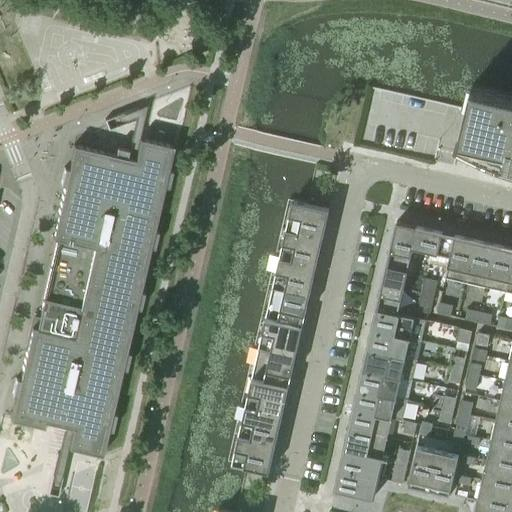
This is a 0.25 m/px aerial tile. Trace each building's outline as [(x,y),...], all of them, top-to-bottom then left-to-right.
[(511,163),(511,164),(511,163),(511,96),(473,88),(460,142),(477,150),(495,157),(511,161),(511,163)] [(164,98),(158,130),(172,132),(175,120),(181,121),(185,102),(164,98)] [(15,379),(11,396),(15,397),(10,420),(43,428),(44,423),(52,425),(52,426),(63,428),(64,427),(72,429),(67,449),(101,457),(107,431),(111,432),(115,415),(111,414),(121,370),(125,371),(130,354),(126,353),(136,309),(140,310),(144,293),(140,292),(150,249),(154,249),(158,232),(154,231),(165,188),(169,189),(173,171),(169,171),(174,147),(141,139),(136,160),(127,159),(129,151),(118,148),(116,156),(75,146),(69,169),(65,168),(61,186),(65,187),(58,217),(63,218),(32,351),(26,350),(19,380),(15,379)] [(294,201),(288,231),(324,239),(331,210),(306,204),(294,201)] [(398,223),(388,268),(409,272),(414,249),(413,249),(418,228),(398,223)] [(451,258),(456,237),(418,228),(413,249),(414,249),(432,253),(429,263),(448,268),(451,258)] [(288,231),(281,259),(318,267),(324,239),(288,231)] [(476,241),(456,237),(451,258),(448,268),(446,280),(466,284),(476,241)] [(496,246),(476,241),(466,284),(486,289),(496,246)] [(511,267),(511,249),(496,246),(486,289),(506,294),(511,267)] [(281,259),(275,287),(311,295),(318,267),(281,259)] [(388,268),(378,311),(399,316),(399,315),(417,319),(408,317),(410,309),(401,307),(409,272),(388,268)] [(426,279),(423,289),(436,292),(439,282),(426,279)] [(275,287),(267,319),(304,328),(311,295),(275,287)] [(423,289),(421,300),(434,303),(436,292),(423,289)] [(434,303),(421,300),(418,312),(431,315),(434,303)] [(439,314),(451,317),(454,307),(441,304),(439,314)] [(372,330),(372,331),(421,342),(426,321),(417,319),(399,315),(399,316),(378,311),(373,330),(372,330)] [(466,321),(478,323),(481,314),(468,311),(466,321)] [(481,314),(478,323),(491,326),(493,316),(481,314)] [(497,328),(511,331),(511,320),(500,318),(497,328)] [(267,319),(261,347),(297,356),(304,328),(267,319)] [(458,343),(470,346),(473,333),(461,330),(458,343)] [(368,350),(418,362),(418,361),(416,361),(421,342),(372,331),(373,331),(369,350),(368,350)] [(477,346),(488,348),(491,337),(479,334),(477,346)] [(261,347),(253,380),(290,388),(297,356),(261,347)] [(363,370),(414,382),(414,381),(413,381),(417,362),(418,363),(418,362),(368,350),(368,351),(364,370),(363,370)] [(473,360),(486,363),(488,353),(475,350),(473,360)] [(455,357),(452,370),(464,372),(466,360),(455,357)] [(472,365),(470,374),(480,376),(482,367),(472,365)] [(359,389),(359,390),(409,402),(409,401),(397,398),(402,380),(414,382),(363,370),(363,371),(364,371),(360,390),(359,389)] [(464,372),(452,370),(449,382),(461,385),(464,372)] [(480,376),(470,374),(466,390),(476,392),(480,376)] [(253,380),(247,408),(283,416),(290,388),(253,380)] [(511,383),(505,382),(501,402),(511,404),(511,383)] [(354,409),(354,410),(404,421),(405,421),(404,421),(408,402),(409,402),(359,390),(358,391),(359,391),(355,409),(354,409)] [(446,397),(443,409),(454,412),(457,400),(446,397)] [(464,402),(461,414),(470,416),(473,404),(464,402)] [(511,404),(501,402),(496,422),(511,425),(511,404)] [(247,408),(240,436),(277,444),(283,416),(247,408)] [(454,412),(443,409),(440,422),(452,424),(454,412)] [(350,429),(349,430),(389,439),(389,438),(388,438),(393,419),(404,422),(404,421),(354,410),(355,411),(350,429)] [(470,416),(461,414),(458,426),(467,429),(470,416)] [(414,434),(417,424),(417,423),(405,420),(402,431),(414,434)] [(511,425),(496,422),(491,442),(511,446),(511,425)] [(421,435),(431,438),(434,425),(424,423),(421,435)] [(449,448),(460,451),(465,429),(454,427),(449,448)] [(345,449),(390,460),(390,459),(384,458),(388,439),(389,439),(349,430),(350,430),(346,449),(345,449)] [(248,468),(270,473),(277,444),(240,436),(234,465),(248,468)] [(468,444),(479,446),(481,440),(469,437),(468,444)] [(511,446),(491,442),(487,462),(511,467),(511,446)] [(408,486),(451,496),(452,495),(451,495),(460,456),(418,446),(409,485),(408,485),(408,486)] [(403,483),(410,451),(399,448),(391,480),(403,483)] [(345,449),(345,450),(346,450),(336,491),(374,500),(383,459),(389,460),(390,460),(345,449)] [(463,463),(475,466),(476,459),(465,457),(463,463)] [(511,467),(487,462),(482,482),(511,488),(511,467)] [(3,477),(6,492),(23,488),(20,474),(3,477)] [(459,483),(470,486),(472,479),(460,476),(459,483)] [(511,488),(482,482),(477,502),(511,509),(511,488)] [(35,511),(35,499),(19,499),(19,492),(12,493),(12,511),(35,511)] [(511,511),(511,509),(477,502),(475,511),(511,511)]
